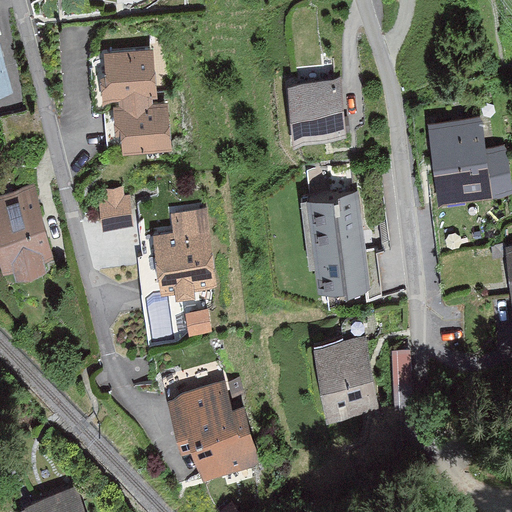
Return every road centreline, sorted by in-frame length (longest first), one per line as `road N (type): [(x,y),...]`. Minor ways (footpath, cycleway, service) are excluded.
road 1 (residential): [(441,455),(390,77),(364,0)]
road 2 (residential): [(107,342),(19,0)]
